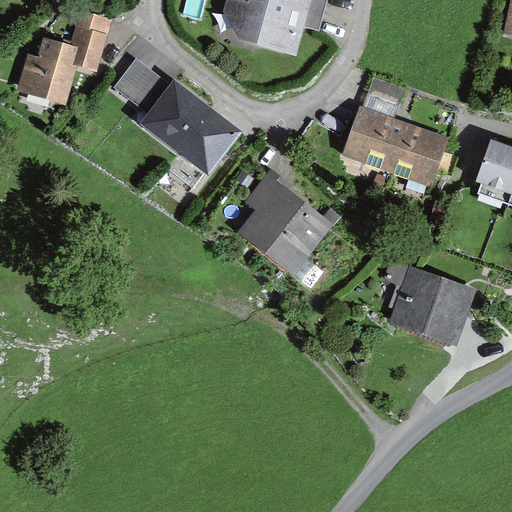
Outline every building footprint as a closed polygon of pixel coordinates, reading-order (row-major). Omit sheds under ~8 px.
[(325,0),(225,0),(218,25),(298,49),(306,21),(318,25),(325,0)] [(111,11),(84,2),(72,38),(44,29),(38,47),(25,43),(13,81),(63,97),(75,57),(94,63),(111,11)] [(140,65),(123,88),(153,110),(142,125),(204,172),(233,134),(140,65)] [(362,111),(347,154),(427,182),(443,139),(362,111)] [(511,150),(493,143),(479,180),(511,192),(511,150)] [(325,225),(267,181),(251,203),(260,210),(246,229),(293,266),(325,225)] [(475,280),(408,255),(385,319),(452,343),(475,280)]
